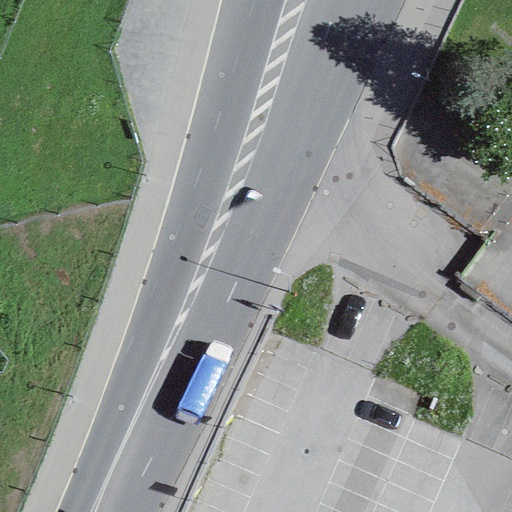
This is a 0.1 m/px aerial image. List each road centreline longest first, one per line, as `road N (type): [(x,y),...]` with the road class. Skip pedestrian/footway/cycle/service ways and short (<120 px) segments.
road 1 (secondary): [(147,408),(260,208),(338,0)]
road 2 (secondary): [(253,0),(199,180),(147,408)]
